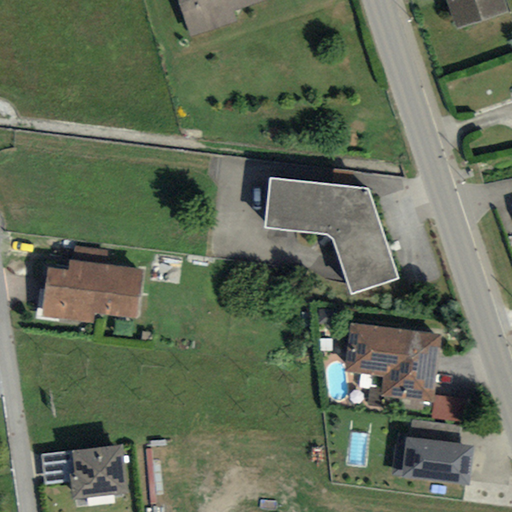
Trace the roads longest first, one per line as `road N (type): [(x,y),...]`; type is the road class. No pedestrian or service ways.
road 1 (secondary): [(511,414),(375,0)]
road 2 (residential): [(0,305),(27,511)]
